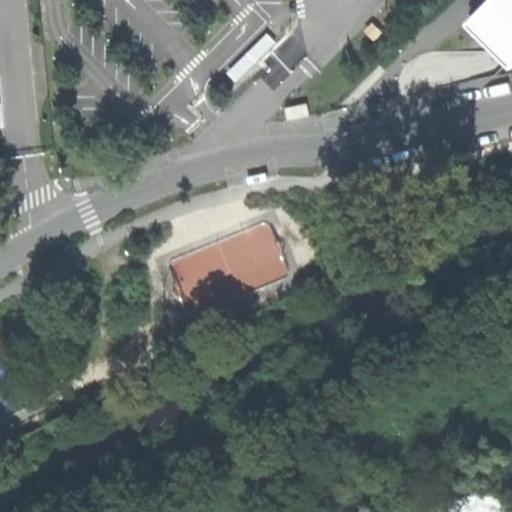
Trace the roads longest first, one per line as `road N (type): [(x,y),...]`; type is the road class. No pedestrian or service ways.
road 1 (residential): [(52,230),(186,170),(511,109)]
road 2 (residential): [(10,0),(25,154),(52,230)]
